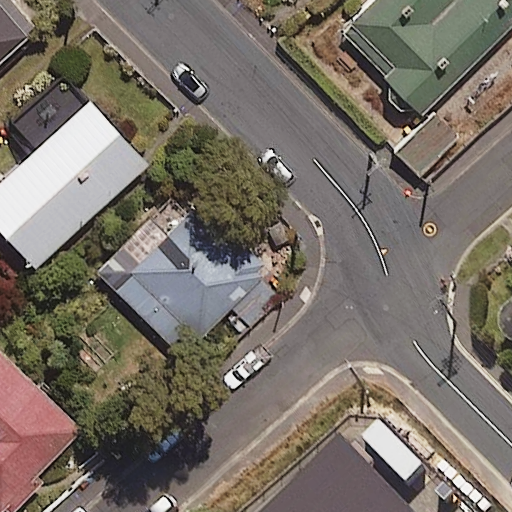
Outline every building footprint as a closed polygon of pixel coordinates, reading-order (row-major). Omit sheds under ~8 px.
[(0,0),(0,65),(35,34),(2,0),(0,0)] [(511,0),(379,0),(343,36),(424,118),(511,30),(511,0)] [(148,170),(89,104),(0,184),(0,236),(34,273),(148,170)] [(457,140),(433,116),(395,155),(419,179),(457,140)] [(116,289),(184,357),(270,272),(202,204),(116,289)] [(11,511),(82,434),(0,360),(0,511),(11,511)]
